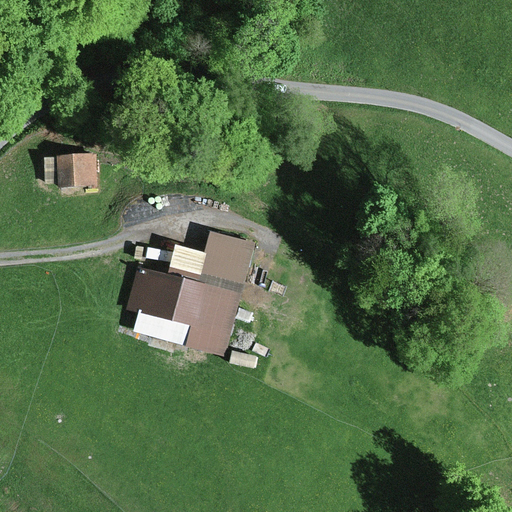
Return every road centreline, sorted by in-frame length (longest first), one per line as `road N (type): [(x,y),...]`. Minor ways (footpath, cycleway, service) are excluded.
road 1 (unclassified): [(511,148),(404,99),(191,76),(84,85),(0,141)]
road 2 (track): [(0,260),(90,252),(144,229),(205,220),(282,245)]
